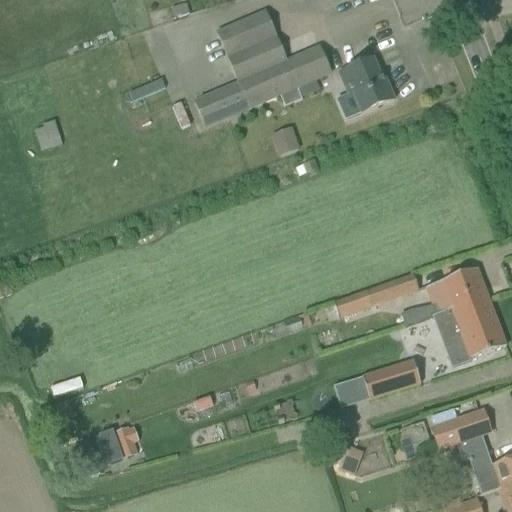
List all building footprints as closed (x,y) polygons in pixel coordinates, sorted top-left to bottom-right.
[(171,10),(174,19),(189,15),(187,6),(171,10)] [(194,105),(205,130),(249,110),(250,114),(281,100),(286,109),(321,94),(316,84),(331,77),(319,52),(287,67),(265,18),(217,40),(238,86),(194,105)] [(348,85),(362,116),(394,103),(385,83),(382,84),(373,62),(339,76),(343,87),(344,87),(344,86),(348,85)] [(161,74),(126,90),(134,107),(169,90),(161,74)] [(44,129),(35,132),(42,154),(62,148),(55,123),(43,127),(44,129)] [(279,139),(273,141),(279,158),(298,152),(296,147),(288,150),(281,144),(279,139)] [(315,163),(295,171),(298,178),(318,170),(315,163)] [(476,273),(424,292),(431,309),(435,319),(453,312),(451,309),(462,305),(468,312),(488,304),(476,273)] [(333,305),(339,322),(418,294),(412,277),(333,305)] [(453,312),(435,319),(444,344),(461,337),(470,362),(472,361),(505,349),(488,304),(468,312),(462,305),(451,309),(453,312)] [(307,315),(283,324),(283,325),(287,336),(303,331),(303,329),(311,327),(307,315)] [(361,381),(369,405),(418,389),(411,365),(361,381)] [(431,432),(438,453),(456,447),(481,438),(490,435),(483,414),(431,432)] [(113,435),(123,462),(137,457),(134,449),(133,446),(139,444),(134,430),(129,431),(128,430),(113,435)] [(335,465),(356,474),(363,456),(342,448),(335,465)] [(511,487),(511,461),(509,462),(491,467),(490,468),(495,483),(478,488),(481,497),(498,492),(511,487)] [(505,495),(511,511),(511,487),(498,492),(500,497),(505,495)] [(446,511),(480,511),(476,501),(460,507),(458,502),(445,507),(447,511),(446,511)]
